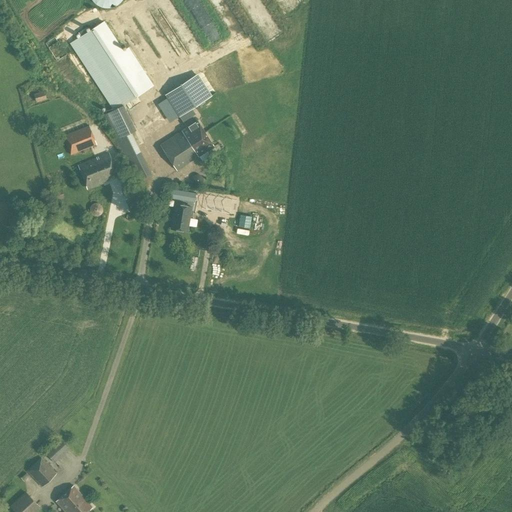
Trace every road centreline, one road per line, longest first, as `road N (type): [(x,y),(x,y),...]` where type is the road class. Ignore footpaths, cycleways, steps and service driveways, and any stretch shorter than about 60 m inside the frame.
road 1 (unclassified): [(477,348),(135,289)]
road 2 (unclassified): [(314,511),(418,419),(477,348)]
road 3 (unclassified): [(87,441),(135,289)]
road 4 (unclassified): [(135,289),(0,265)]
